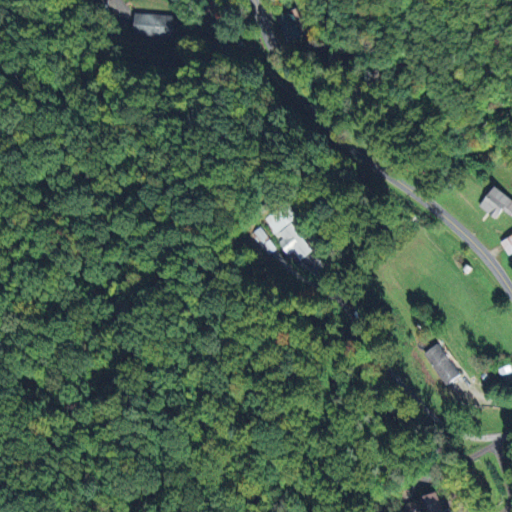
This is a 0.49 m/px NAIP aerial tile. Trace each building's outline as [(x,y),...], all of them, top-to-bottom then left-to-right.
[(280,16),(290,41),(305,34),(295,10),(280,16)] [(173,41),(174,14),(127,12),(126,35),(153,36),(153,40),(173,41)] [(496,218),(502,210),(511,216),(511,197),(495,186),(480,206),(496,218)] [(278,232),(282,239),(278,242),(288,257),(293,254),(298,260),(312,251),(293,222),(278,232)] [(274,250),(262,226),(251,232),(264,256),(274,250)] [(509,257),(511,254),(511,234),(500,241),(509,257)] [(459,377),(441,343),(425,351),(442,385),(459,377)] [(402,504),(404,511),(443,511),(437,492),(402,504)]
